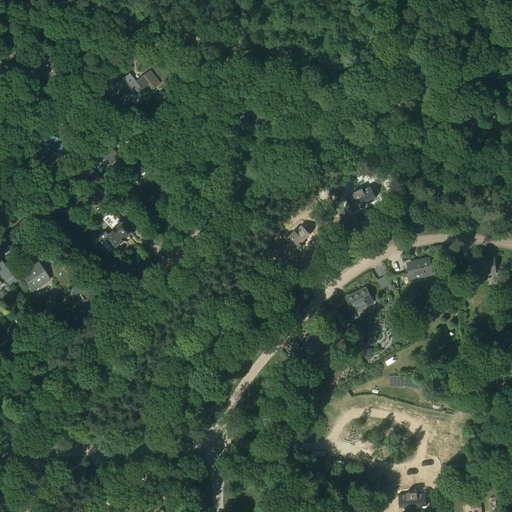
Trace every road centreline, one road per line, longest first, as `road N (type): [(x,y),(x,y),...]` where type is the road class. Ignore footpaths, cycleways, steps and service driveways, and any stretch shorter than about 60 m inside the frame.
road 1 (unclassified): [(0,405),(333,115),(347,90)]
road 2 (track): [(347,90),(9,0)]
road 3 (track): [(511,132),(347,90)]
